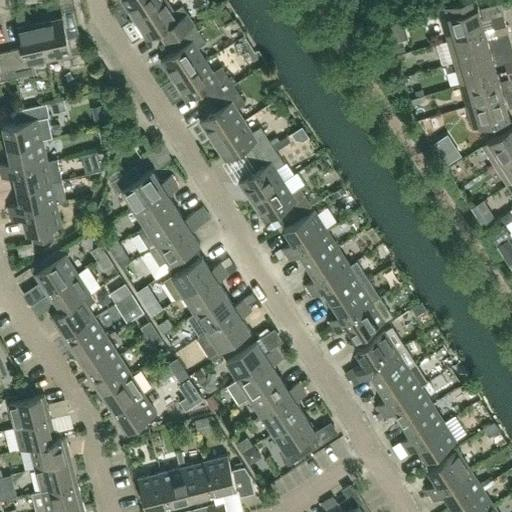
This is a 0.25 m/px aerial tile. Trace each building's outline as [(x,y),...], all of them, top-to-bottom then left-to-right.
[(121,0),(134,20),(164,0),(121,0)] [(194,24),(182,6),(174,11),(166,0),(164,0),(134,20),(147,40),(164,28),(171,39),(194,24)] [(484,29),(478,7),(474,8),(471,0),(465,0),(438,8),(447,40),(484,29)] [(491,19),(494,27),(505,24),(503,16),(491,19)] [(85,61),(79,35),(67,38),(63,17),(39,22),(48,60),(62,57),(64,66),(85,61)] [(397,18),(386,21),(393,43),(404,39),(397,18)] [(48,60),(39,22),(16,28),(21,48),(9,51),(15,77),(36,72),(34,63),(48,60)] [(205,59),(197,48),(206,42),(194,24),(171,39),(178,49),(160,60),(173,80),(205,59)] [(508,32),(505,24),(494,27),(496,36),(508,32)] [(490,51),(484,29),(447,40),(454,62),(490,51)] [(447,45),(435,47),(439,68),(451,67),(447,45)] [(0,80),(15,77),(9,51),(0,52),(0,80)] [(497,73),(490,51),(454,62),(460,84),(497,73)] [(233,84),(221,66),(213,71),(205,59),(173,80),(186,100),(204,89),(210,99),(233,84)] [(503,95),(497,73),(460,84),(466,106),(503,95)] [(244,120),(237,108),(245,103),(233,84),(210,99),(217,109),(200,121),(212,141),(244,120)] [(422,89),(414,91),(416,97),(424,95),(422,89)] [(510,118),(503,95),(466,106),(473,128),(503,120),(510,118)] [(63,100),(51,103),(53,112),(65,109),(63,100)] [(52,136),(48,116),(49,116),(46,103),(13,110),(15,122),(2,125),(7,147),(43,139),(42,138),(52,136)] [(105,112),(93,114),(95,121),(106,119),(105,112)] [(269,140),(260,126),(252,132),(244,120),(212,141),(225,160),(243,149),(249,159),(272,145),(269,140)] [(485,143),(508,128),(503,120),(480,134),(485,143)] [(495,165),(511,153),(511,125),(508,128),(485,143),(482,145),(495,165)] [(277,135),(269,140),(272,145),(280,140),(277,135)] [(459,155),(446,135),(434,143),(447,163),(459,155)] [(280,140),(272,145),(276,150),(283,145),(290,141),(286,136),(280,140)] [(47,160),(43,139),(7,147),(11,161),(0,163),(0,169),(0,171),(47,160)] [(283,180),(276,168),(284,163),(276,150),(272,145),(249,159),(256,170),(239,181),(252,201),(283,180)] [(507,184),(511,180),(511,153),(495,165),(507,184)] [(57,158),(47,160),(0,171),(2,178),(14,175),(17,189),(62,179),(57,158)] [(134,207),(174,181),(170,175),(160,182),(152,169),(141,176),(134,166),(111,181),(118,192),(122,189),(134,207)] [(66,200),(62,179),(17,189),(20,203),(8,206),(10,213),(57,203),(66,200)] [(312,205),(300,187),(291,192),(283,180),(252,201),(264,221),(282,210),(289,220),(312,205)] [(174,181),(134,207),(146,225),(176,206),(168,194),(178,187),(174,181)] [(483,199),(472,207),(484,226),(495,219),(483,199)] [(62,225),(57,203),(10,213),(11,220),(23,217),(26,233),(32,231),(34,241),(53,237),(51,227),(62,225)] [(137,231),(149,249),(198,217),(194,211),(184,218),(176,206),(146,225),(137,231)] [(286,254),(326,228),(314,209),(284,228),(292,241),(282,248),(286,254)] [(200,243),(192,230),(202,224),(198,217),(149,249),(162,268),(170,263),(190,250),(200,243)] [(497,227),(489,233),(497,244),(505,239),(497,227)] [(308,265),(338,246),(326,228),(286,254),(290,260),(300,253),(308,265)] [(115,235),(105,241),(110,248),(119,242),(115,235)] [(278,236),(261,237),(262,255),(279,254),(278,236)] [(505,239),(497,244),(501,249),(511,243),(507,238),(505,239)] [(34,252),(31,242),(17,245),(19,255),(34,252)] [(119,242),(110,248),(114,255),(124,248),(119,242)] [(91,251),(97,260),(107,254),(100,244),(91,251)] [(350,264),(338,246),(308,265),(316,278),(305,284),(309,290),(350,264)] [(196,259),(190,250),(170,263),(176,272),(196,259)] [(47,292),(78,272),(65,253),(34,273),(47,292)] [(113,264),(107,254),(97,260),(103,270),(113,264)] [(196,259),(176,272),(163,280),(175,299),(184,294),(224,268),(220,262),(210,268),(202,255),(196,259)] [(331,302),(373,274),(371,272),(366,275),(356,260),(350,264),(309,290),(313,296),(323,290),(331,302)] [(226,292),(218,280),(228,274),(224,268),(184,294),(196,312),(226,292)] [(83,297),(91,292),(78,272),(47,292),(59,311),(59,312),(82,297),(83,297)] [(333,326),(379,296),(369,281),(375,277),(373,274),(331,302),(339,314),(329,320),(333,326)] [(115,302),(122,298),(131,292),(125,283),(109,293),(115,302)] [(64,336),(95,316),(88,305),(96,300),(91,292),(83,297),(82,297),(59,312),(59,311),(51,316),(64,336)] [(122,298),(115,302),(122,312),(137,302),(131,292),(122,298)] [(207,330),(248,304),(247,303),(244,298),(234,305),(226,292),(196,312),(207,330)] [(252,293),(244,298),(247,303),(256,298),(252,293)] [(355,339),(385,319),(392,315),(379,296),(333,326),(337,332),(347,326),(355,339)] [(248,304),(207,330),(196,337),(209,356),(250,330),(241,317),(252,310),(248,304)] [(151,305),(147,308),(151,315),(158,310),(156,306),(151,305)] [(76,355),(107,335),(95,316),(64,336),(76,355)] [(140,327),(146,337),(156,331),(150,321),(140,327)] [(404,345),(391,325),(355,349),(363,362),(353,369),(357,375),(397,349),(404,345)] [(223,354),(253,334),(250,330),(209,356),(213,361),(223,354)] [(162,340),(156,331),(146,337),(153,347),(162,340)] [(226,359),(256,339),(253,334),(223,354),(226,359)] [(88,374),(119,354),(107,335),(76,355),(88,374)] [(238,378),(278,352),(274,346),(264,352),(256,339),(226,359),(238,378)] [(357,375),(361,381),(371,374),(379,386),(409,367),(416,363),(404,345),(397,349),(357,375)] [(0,376),(9,373),(0,351),(0,376)] [(278,352),(238,378),(227,385),(239,403),(250,396),(280,376),(272,364),(282,358),(278,352)] [(101,393),(132,373),(119,354),(88,374),(101,393)] [(167,364),(174,374),(183,367),(177,357),(167,364)] [(381,411),(421,385),(427,381),(416,363),(409,367),(379,386),(387,398),(377,405),(381,411)] [(190,377),(183,367),(174,374),(181,384),(190,377)] [(209,392),(217,388),(214,382),(216,374),(208,372),(206,380),(200,383),(205,391),(209,392)] [(113,413),(144,393),(132,373),(101,393),(113,413)] [(262,414),(302,388),(298,382),(288,388),(280,376),(250,396),(262,414)] [(402,423),(433,403),(421,385),(381,411),(384,417),(395,411),(402,423)] [(302,388),(262,414),(273,432),(303,412),(296,400),(306,394),(302,388)] [(126,432),(157,412),(144,393),(113,413),(126,432)] [(50,417),(44,394),(9,403),(14,426),(50,417)] [(404,447),(444,421),(433,403),(402,423),(410,435),(400,441),(404,447)] [(311,449),(305,439),(316,431),(303,412),(273,432),(285,450),(281,453),(288,464),(311,449)] [(226,415),(220,419),(224,426),(231,422),(226,415)] [(56,439),(56,438),(50,417),(14,426),(20,449),(30,446),(29,446),(56,439)] [(207,417),(193,420),(197,434),(210,431),(207,417)] [(426,460),(457,440),(444,421),(404,447),(408,453),(418,447),(426,460)] [(491,423),(484,428),(490,437),(497,432),(500,430),(494,421),(491,423)] [(71,459),(65,436),(56,438),(56,439),(29,446),(30,446),(35,468),(71,459)] [(246,436),(236,443),(242,452),(252,445),(246,436)] [(430,495),(470,468),(458,449),(428,469),(436,482),(426,488),(430,495)] [(231,468),(227,454),(202,461),(211,497),(238,490),(239,496),(254,492),(250,476),(243,465),(231,468)] [(41,490),(76,481),(71,459),(35,468),(41,490)] [(211,497),(202,461),(181,466),(190,502),(211,497)] [(190,502),(181,466),(160,472),(169,507),(190,502)] [(482,486),(470,468),(430,495),(434,501),(444,494),(452,506),(482,486)] [(150,511),(169,507),(160,472),(138,477),(146,511),(150,511)] [(483,485),(491,480),(489,477),(481,482),(483,485)] [(36,511),(45,511),(46,511),(82,503),(76,481),(41,490),(31,492),(36,511)] [(482,511),(494,504),(482,486),(452,506),(455,511),(482,511)] [(226,511),(224,501),(216,503),(218,511),(226,511)] [(84,511),(82,503),(46,511),(84,511)] [(209,511),(218,511),(216,503),(207,506),(209,511)] [(362,511),(358,505),(346,511),(343,511),(338,503),(332,507),(335,511),(362,511)]
